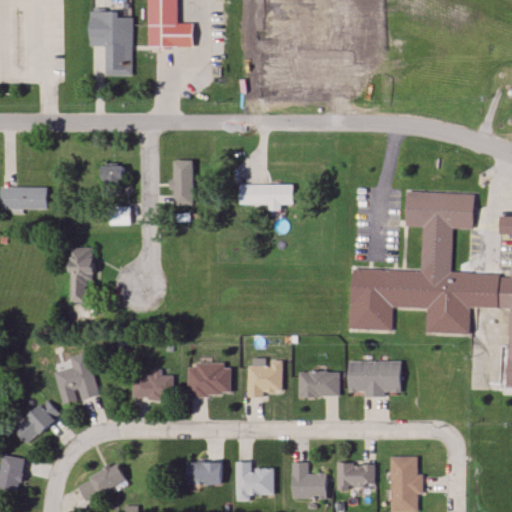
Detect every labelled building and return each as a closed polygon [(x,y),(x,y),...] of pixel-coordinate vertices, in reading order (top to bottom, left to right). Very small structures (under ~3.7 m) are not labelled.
[(179,0),(179,22),(193,22),(193,44),(150,44),(150,0),(179,0)] [(91,44),(91,10),(121,10),(121,17),(135,17),(135,74),(107,74),(107,44),(91,44)] [(194,206),(194,161),(174,161),(174,206),(194,206)] [(103,165),(103,198),(125,198),(125,165),(103,165)] [(240,206),(268,206),(268,209),(282,209),(282,206),(293,206),(293,184),(240,184),(240,206)] [(0,209),(47,209),(47,186),(0,186),(0,209)] [(509,309),(506,386),(511,386),(511,216),(500,216),(499,233),(511,233),(511,275),(451,272),(453,228),(473,229),(475,193),(416,191),(413,271),(352,269),(349,329),(392,330),(393,307),(427,309),(426,332),(470,334),(471,307),(509,309)] [(131,208),(111,208),(111,226),(131,226),(131,208)] [(89,302),(89,284),(95,284),(94,246),(70,247),(70,303),(89,302)] [(90,352),(68,356),(70,369),(58,372),(64,404),(98,397),(90,352)] [(283,359),(249,359),(249,398),(265,398),(265,393),(283,393),(283,359)] [(401,362),(349,361),(348,395),(401,396),(401,362)] [(232,396),(232,364),(188,364),(188,396),(232,396)] [(299,397),(340,397),(340,372),(299,372),(299,397)] [(133,399),(174,399),(174,375),(133,375),(133,399)] [(61,414),(46,399),(13,430),(28,446),(61,414)] [(0,489),(21,492),(26,459),(3,455),(0,477),(0,489)] [(420,494),(420,456),(390,456),(390,511),(418,511),(418,494),(420,494)] [(222,485),(222,458),(186,458),(186,485),(222,485)] [(274,495),(274,468),(253,468),(253,462),(236,462),(236,495),(274,495)] [(326,499),(326,473),(309,473),(309,462),(292,462),(292,499),(326,499)] [(374,462),(337,463),(337,490),(375,489),(374,462)] [(86,502),(127,481),(119,464),(77,484),(86,502)]
